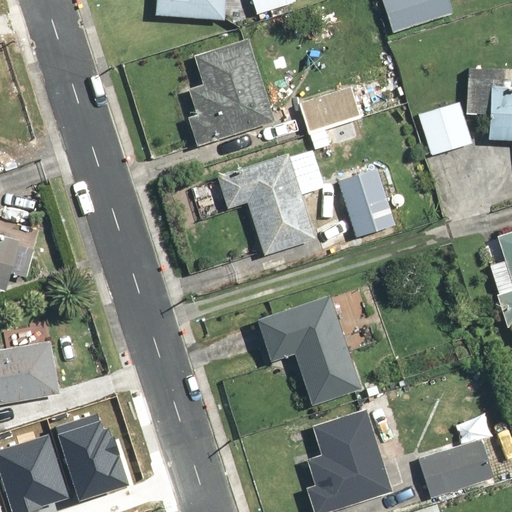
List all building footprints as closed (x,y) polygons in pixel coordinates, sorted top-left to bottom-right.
[(219,21),(219,0),(151,0),(150,17),(219,21)] [(291,0),(246,0),(252,17),(293,3),(291,0)] [(443,0),(372,0),(384,35),(448,14),(443,0)] [(268,122),(240,37),(186,54),(196,84),(182,89),(191,114),(181,117),(191,147),(268,122)] [(391,73),(357,83),(365,112),(399,102),(391,73)] [(349,85),(291,105),(302,136),(308,134),(331,126),(360,117),(349,85)] [(511,87),(483,86),(480,142),(511,143),(511,87)] [(331,126),(308,134),(315,153),(337,146),(331,126)] [(308,239),(281,153),(210,175),(220,208),(239,203),(255,256),(308,239)] [(373,167),(334,179),(352,239),(392,227),(373,167)] [(511,229),(490,236),(498,262),(481,267),(501,331),(506,330),(510,343),(511,342),(511,229)] [(0,287),(13,241),(0,237),(0,287)] [(353,389),(322,295),(246,321),(261,364),(286,356),(303,406),(353,389)] [(0,348),(0,403),(53,395),(44,342),(0,348)] [(319,511),(385,491),(359,408),(305,425),(315,454),(300,458),(308,485),(298,489),(305,511),(319,511)] [(58,429),(81,499),(131,482),(116,436),(111,438),(109,430),(102,432),(97,416),(58,429)] [(0,451),(0,480),(10,511),(32,511),(72,499),(50,435),(0,451)] [(477,437),(408,458),(421,502),(491,481),(477,437)] [(439,511),(436,502),(407,511),(439,511)]
